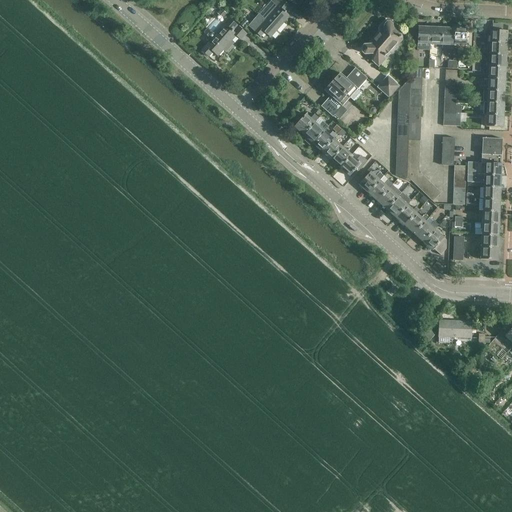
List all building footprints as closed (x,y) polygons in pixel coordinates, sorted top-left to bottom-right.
[(286,13),(291,7),(282,0),(271,0),(271,1),(278,7),(266,20),(259,14),(249,26),(261,37),(265,32),(271,37),(290,16),(286,13)] [(222,10),(218,14),(223,19),(227,14),(222,10)] [(223,24),(225,25),(216,34),(215,33),(213,34),(211,32),(207,36),(211,40),(202,51),(209,57),(213,52),(218,56),(224,50),(226,52),(234,44),(231,42),(236,36),(241,40),(247,35),(242,31),(228,18),(223,24)] [(245,20),(241,25),(244,28),(249,23),(245,20)] [(398,27),(390,20),(386,21),(380,28),(380,31),(367,45),(364,46),(365,54),(373,54),(374,62),(377,61),(381,65),(391,54),(394,55),(399,49),(398,46),(402,41),(402,33),(397,30),(398,27)] [(453,27),(449,27),(448,28),(448,29),(443,29),(442,45),(442,49),(454,50),(454,46),(455,30),(454,30),(454,28),(453,27)] [(418,44),(430,45),(431,29),(419,28),(418,44)] [(443,29),(431,29),(430,45),(442,45),(443,29)] [(467,30),(455,30),(454,46),(465,46),(465,49),(472,50),(472,31),(467,31),(467,30)] [(491,31),(491,43),(507,44),(507,31),(491,31)] [(507,44),(491,43),(490,55),(506,56),(507,44)] [(506,56),(490,55),(489,67),(506,68),(506,56)] [(429,58),(427,65),(435,67),(436,60),(429,58)] [(506,68),(489,67),(489,79),(505,80),(506,68)] [(358,89),(367,78),(356,68),(346,78),(340,73),(332,82),(350,98),(350,97),(355,102),(361,94),(361,92),(358,89)] [(379,88),(389,97),(398,86),(388,77),(379,88)] [(410,94),(410,90),(410,85),(410,79),(399,92),(398,92),(398,101),(405,94),(410,94)] [(505,80),(489,79),(488,91),(505,92),(505,80)] [(342,106),(350,98),(332,82),(324,91),(330,96),(321,107),(332,117),(334,115),(339,119),(347,111),(342,106)] [(465,90),(457,90),(457,94),(456,99),(462,99),(462,95),(465,95),(465,90)] [(505,92),(488,91),(483,91),(483,103),(484,103),(488,103),(504,104),(505,92)] [(410,102),(410,96),(410,94),(405,94),(398,101),(398,109),(403,104),(409,105),(410,102)] [(504,104),(488,103),(484,103),(483,115),(487,115),(504,116),(504,104)] [(409,113),(409,107),(409,105),(403,104),(398,109),(398,114),(409,115),(409,113)] [(463,113),(461,113),(462,105),(456,105),(445,104),(444,114),(463,115),(463,113)] [(304,136),(315,123),(319,119),(315,114),(311,119),(306,115),(294,128),(304,136)] [(504,116),(487,115),(487,127),(503,128),(504,116)] [(313,144),(325,131),(329,127),(324,122),(320,127),(315,123),(304,136),(307,139),(305,141),(310,145),(312,143),(313,144)] [(322,152),(334,139),(337,135),(333,131),(329,136),(325,131),(313,144),(322,152)] [(454,139),(443,138),(442,166),(444,166),(453,166),(454,139)] [(503,140),(503,139),(483,138),(482,163),(485,163),(502,164),(503,140)] [(334,139),(322,152),(331,160),(343,148),(334,139)] [(343,148),(331,160),(340,169),(352,156),(343,148)] [(352,156),(340,169),(350,177),(356,170),(358,173),(368,162),(361,156),(357,160),(352,156)] [(407,163),(407,158),(396,158),(396,164),(407,169),(407,163)] [(475,175),(476,163),(468,162),(467,175),(475,175)] [(420,169),(420,163),(407,163),(407,169),(407,173),(420,169)] [(485,175),(501,176),(502,164),(485,163),(485,175)] [(407,173),(407,169),(396,164),(396,169),(407,175),(407,173)] [(407,175),(396,169),(396,176),(410,182),(411,181),(409,178),(407,176),(407,175)] [(409,178),(421,173),(420,169),(407,173),(407,175),(407,176),(409,178)] [(376,177),(368,170),(363,176),(365,179),(359,185),(369,194),(380,181),(384,177),(380,173),(376,177)] [(416,186),(425,177),(421,174),(421,173),(409,178),(411,181),(416,186)] [(484,187),(501,188),(501,176),(485,175),(484,187)] [(429,181),(425,177),(416,186),(420,190),(429,181)] [(380,181),(369,194),(378,202),(389,189),(393,185),(389,180),(385,185),(380,181)] [(424,194),(433,185),(429,181),(420,190),(424,194)] [(428,198),(437,189),(433,185),(424,194),(428,198)] [(500,193),(501,188),(484,187),(484,199),(500,200),(500,193)] [(389,189),(378,202),(387,210),(398,197),(402,194),(398,190),(394,194),(389,189)] [(433,202),(441,193),(437,189),(428,198),(433,202)] [(398,197),(387,210),(396,218),(408,206),(412,201),(407,197),(403,201),(398,197)] [(500,200),(484,199),(483,212),(500,212),(500,207),(500,200)] [(408,206),(396,218),(405,227),(417,214),(420,210),(416,207),(413,211),(408,206)] [(417,214),(405,227),(414,235),(426,222),(436,210),(432,207),(422,218),(417,214)] [(499,220),(500,212),(483,212),(483,224),(499,224),(499,220)] [(463,217),(455,217),(455,228),(463,228),(463,217)] [(447,223),(444,220),(439,226),(442,229),(447,223)] [(426,222),(414,235),(424,243),(435,230),(439,225),(435,222),(431,226),(426,222)] [(499,234),(499,224),(483,224),(482,235),(499,236),(499,234)] [(433,251),(434,250),(441,256),(447,250),(447,241),(435,230),(424,243),(433,251)] [(498,247),(499,236),(482,235),(482,247),(498,248),(498,247)] [(464,237),(454,237),(453,246),(463,246),(464,237)] [(453,260),(463,261),(463,246),(453,246),(453,260)] [(497,261),(498,248),(482,247),(481,260),(497,261)] [(440,320),(439,337),(471,339),(472,322),(440,320)]
